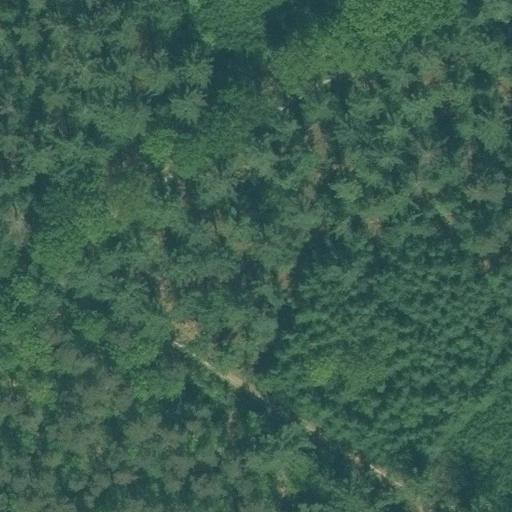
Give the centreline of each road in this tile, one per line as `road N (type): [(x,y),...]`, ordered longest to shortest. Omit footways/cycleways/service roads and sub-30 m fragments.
road 1 (track): [(423,511),(0,215)]
road 2 (track): [(372,0),(108,173),(0,260)]
